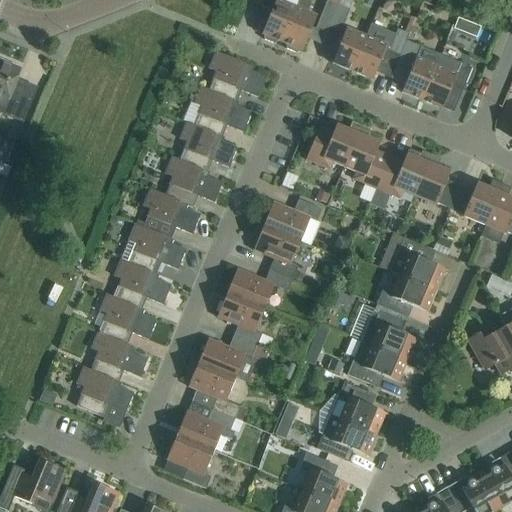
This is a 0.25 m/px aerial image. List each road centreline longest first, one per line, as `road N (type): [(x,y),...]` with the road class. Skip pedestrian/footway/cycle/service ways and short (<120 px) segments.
road 1 (residential): [(128,473),(293,67),(462,137)]
road 2 (residential): [(408,410),(467,270)]
road 3 (residential): [(462,137),(511,27)]
